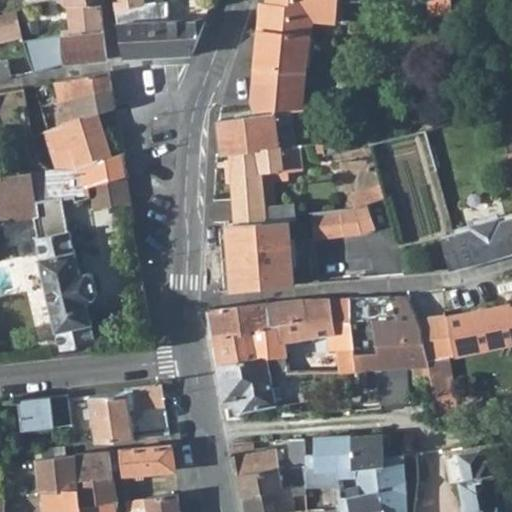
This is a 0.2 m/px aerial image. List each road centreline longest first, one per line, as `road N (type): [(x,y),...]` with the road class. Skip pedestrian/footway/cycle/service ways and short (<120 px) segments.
road 1 (residential): [(184,301),(411,283),(511,262)]
road 2 (unknown): [(208,441),(384,421),(423,439)]
road 3 (tertiary): [(184,301),(189,137),(204,84)]
road 4 (residential): [(190,358),(0,380)]
road 5 (tertiary): [(222,511),(190,358)]
